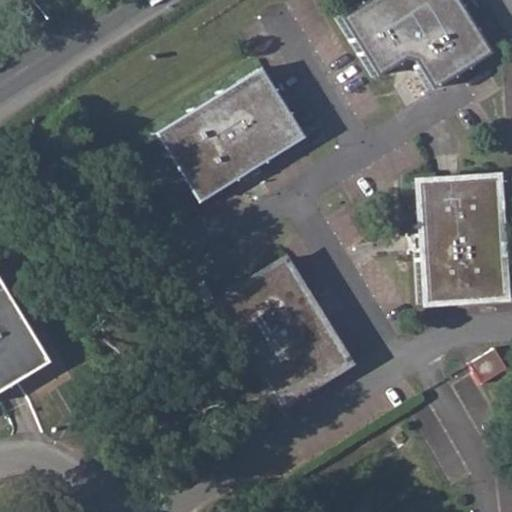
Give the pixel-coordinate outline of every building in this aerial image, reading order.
[(362,0),(333,18),(370,78),(399,59),(408,62),(426,91),(486,54),(451,0),(362,0)] [(253,68),(147,134),(191,204),(296,139),(253,68)] [(490,176),(408,181),(416,305),(497,300),(490,176)] [(277,258),(208,302),(273,408),(343,365),(277,258)] [(0,297),(0,384),(39,361),(0,297)] [(466,363),(479,385),(505,369),(491,348),(466,363)]
